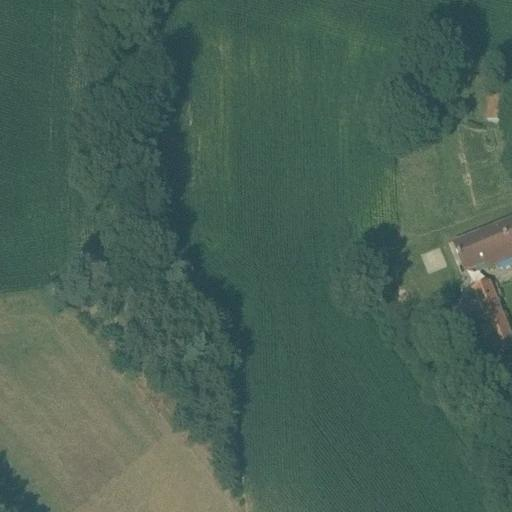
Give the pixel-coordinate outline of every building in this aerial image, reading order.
[(407,143),(429,144),(431,96),(409,96),(407,143)] [(511,102),(511,100),(491,96),(486,120),(508,124),(511,102)] [(511,221),(454,245),(466,273),(485,264),(487,269),(511,258),(511,221)] [(486,312),(504,354),(511,350),(511,334),(490,284),(476,290),(480,301),(486,312)] [(486,312),(480,301),(463,308),(468,320),(482,314),(486,312)] [(511,432),(510,410),(501,411),(503,439),(511,437),(511,432)]
